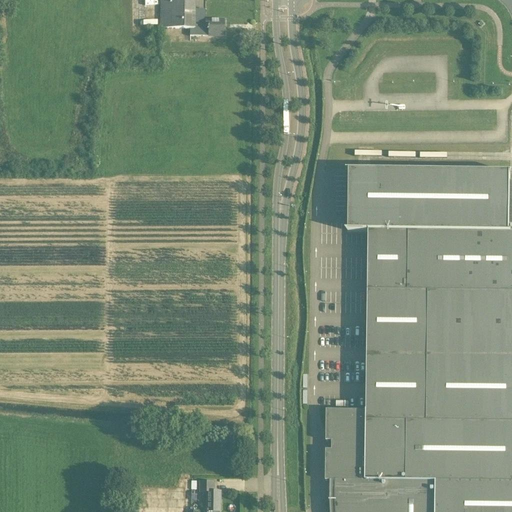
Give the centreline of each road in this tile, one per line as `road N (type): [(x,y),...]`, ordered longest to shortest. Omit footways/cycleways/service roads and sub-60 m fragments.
road 1 (secondary): [(279,270),(299,135),(289,0)]
road 2 (secondary): [(275,0),(287,92),(276,203),(279,270)]
road 3 (secondary): [(280,511),(279,270)]
